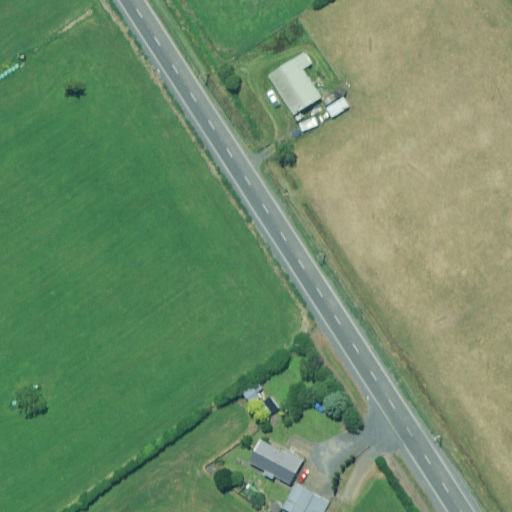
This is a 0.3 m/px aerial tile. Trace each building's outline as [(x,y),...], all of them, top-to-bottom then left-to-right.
[(315,64),(309,54),(274,76),(298,115),(325,98),(306,70),(315,64)] [(337,94),(328,101),(332,106),(330,108),(336,117),(348,109),(337,94)] [(265,390),(255,379),(243,389),(253,400),(265,390)] [(306,460),(264,441),(254,463),(269,470),(267,474),(276,478),(277,476),(295,484),(306,460)] [(319,471),(313,465),(303,475),(309,481),(319,471)] [(326,511),(332,502),(298,485),(286,508),(293,511),(326,511)]
